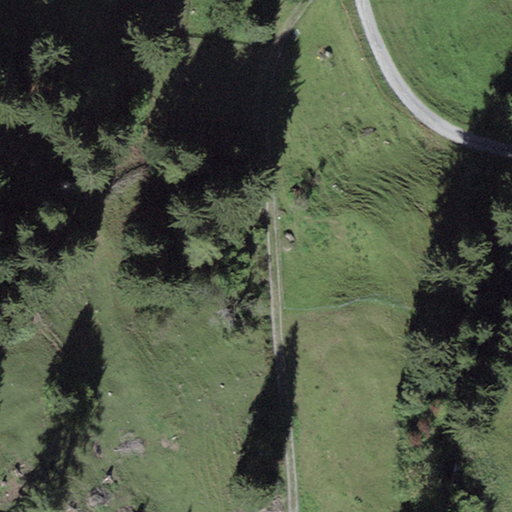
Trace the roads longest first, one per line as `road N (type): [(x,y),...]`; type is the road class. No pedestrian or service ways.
road 1 (track): [(291,511),(260,135),(279,37),(309,0)]
road 2 (track): [(368,0),(400,82),(438,126),(502,149)]
